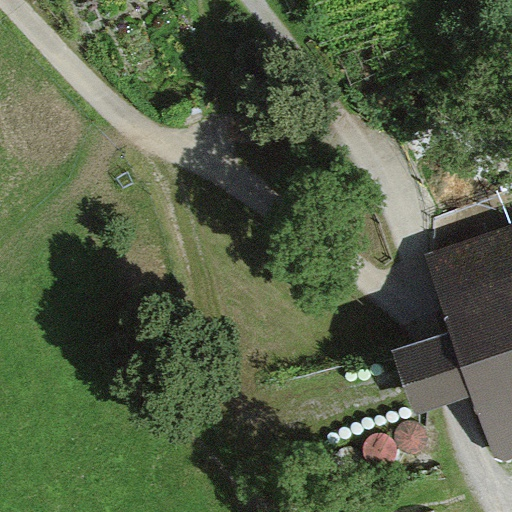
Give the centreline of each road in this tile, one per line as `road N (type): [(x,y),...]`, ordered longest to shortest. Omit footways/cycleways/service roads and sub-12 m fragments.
road 1 (track): [(192,157),(383,286),(417,334),(498,511)]
road 2 (track): [(119,124),(173,196),(258,420),(401,376)]
road 3 (track): [(248,0),(352,159),(383,286)]
road 4 (track): [(2,0),(119,124),(192,157)]
road 5 (track): [(192,157),(220,128),(201,0)]
